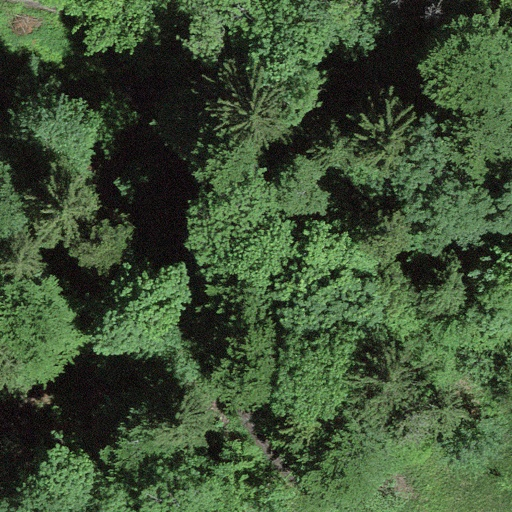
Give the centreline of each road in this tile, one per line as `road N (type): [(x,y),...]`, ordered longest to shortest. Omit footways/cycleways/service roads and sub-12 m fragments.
road 1 (track): [(338,511),(285,454),(212,332),(177,217),(170,95),(140,44)]
road 2 (track): [(140,44),(13,0)]
